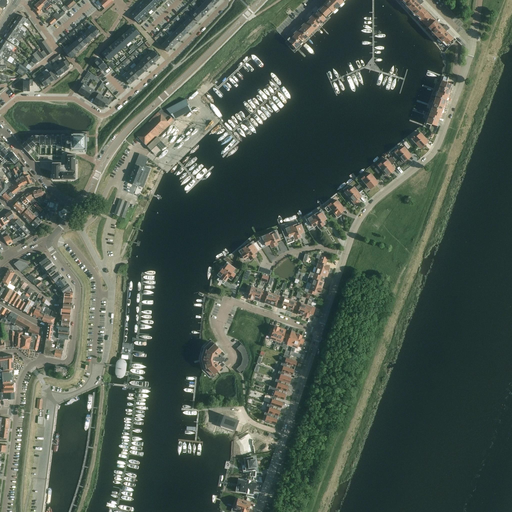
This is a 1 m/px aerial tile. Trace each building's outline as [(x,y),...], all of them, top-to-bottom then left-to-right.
[(0,0),(0,7),(4,10),(8,3),(8,1),(7,0),(0,0)] [(45,0),(40,0),(39,2),(47,11),(52,7),(48,3),(45,0)] [(69,0),(65,4),(69,8),(75,3),(72,0),(69,0)] [(111,0),(102,0),(100,3),(105,8),(113,1),(111,0)] [(145,0),(140,5),(148,13),(153,8),(145,0)] [(158,3),(154,0),(145,0),(153,8),(158,3)] [(210,10),(214,6),(207,0),(206,0),(203,3),(210,10)] [(316,14),(320,19),(323,22),(331,14),(338,7),(344,1),(345,0),(327,0),(328,0),(326,2),(321,7),(318,9),(317,10),(316,11),(318,12),(316,14)] [(402,1),(411,11),(419,19),(420,18),(427,12),(426,11),(420,5),(423,2),(420,0),(417,0),(416,1),(414,0),(403,0),(402,1)] [(47,11),(39,2),(35,6),(36,8),(34,10),(39,15),(41,12),(40,11),(42,9),(45,13),(46,12),(47,14),(49,12),(47,11)] [(210,10),(203,3),(200,7),(206,14),(210,10)] [(143,18),(148,13),(140,5),(135,10),(143,18)] [(206,14),(200,7),(196,11),(202,18),(206,14)] [(143,18),(135,10),(130,15),(138,23),(143,18)] [(202,18),(196,11),(194,10),(190,14),(198,22),(202,18)] [(427,12),(420,18),(425,23),(432,15),(427,11),(426,11),(427,12)] [(313,15),(311,17),(319,26),(323,22),(316,14),(314,16),(313,15)] [(19,16),(16,20),(23,24),(23,25),(27,20),(27,19),(21,15),(20,17),(19,16)] [(425,23),(429,27),(435,21),(436,21),(437,20),(432,15),(425,23)] [(186,21),(192,28),(196,23),(190,17),(186,21)] [(310,20),(308,22),(315,29),(319,26),(311,17),(309,19),(310,20)] [(23,24),(16,20),(13,24),(25,32),(26,30),(21,26),(23,24)] [(188,31),(192,28),(186,21),(182,25),(188,31)] [(428,28),(436,36),(445,46),(449,42),(451,45),(456,40),(453,37),(452,38),(446,31),(449,28),(445,25),(442,28),(436,21),(435,21),(429,27),(428,28)] [(305,23),(303,25),(312,33),(315,29),(308,22),(306,24),(305,23)] [(13,24),(10,29),(22,37),(23,38),(26,34),(25,32),(13,24)] [(184,36),(188,31),(182,25),(180,24),(176,28),(177,30),(184,36)] [(301,26),(299,28),(308,37),(312,33),(303,25),(301,26)] [(89,30),(95,36),(99,33),(93,26),(89,30)] [(135,38),(139,34),(133,26),(128,30),(135,38)] [(304,41),(308,37),(299,28),(297,30),(295,32),(304,41)] [(7,33),(18,41),(22,37),(10,29),(7,33)] [(85,33),(91,40),(95,36),(89,30),(85,33)] [(124,34),(130,41),(135,38),(128,30),(124,34)] [(184,36),(177,30),(174,33),(180,40),(184,36)] [(180,40),(174,33),(173,32),(169,36),(176,44),(180,40)] [(300,45),(304,41),(295,32),(293,34),(295,35),(293,37),(300,45)] [(15,46),(18,41),(7,33),(4,38),(10,42),(15,46)] [(81,37),(87,43),(91,40),(85,33),(81,37)] [(130,41),(124,34),(120,38),(126,45),(130,41)] [(76,40),(77,41),(83,47),(87,43),(81,37),(80,36),(76,40)] [(164,40),(165,42),(172,48),(176,44),(169,36),(168,36),(164,40)] [(286,41),(285,42),(285,43),(288,40),(292,44),(291,46),(294,49),(293,50),(293,51),(300,45),(293,37),(291,39),(289,38),(287,41),(286,41)] [(120,38),(115,42),(122,49),(126,45),(120,38)] [(3,39),(0,43),(12,51),(13,48),(15,46),(10,43),(3,39)] [(83,47),(77,41),(73,44),(79,51),(83,47)] [(118,53),(122,49),(115,42),(111,45),(118,53)] [(161,46),(162,46),(168,52),(172,48),(165,42),(161,46)] [(0,43),(0,50),(4,53),(4,52),(9,55),(10,56),(12,57),(14,53),(12,51),(0,43)] [(75,54),(79,51),(73,44),(69,48),(75,54)] [(113,56),(118,53),(111,45),(107,49),(113,56)] [(47,56),(46,53),(51,50),(49,47),(44,51),(41,53),(44,58),(47,56)] [(70,58),(75,54),(69,48),(65,51),(70,58)] [(102,53),(109,60),(113,56),(107,49),(102,53)] [(0,50),(0,56),(1,57),(2,58),(7,61),(12,64),(14,60),(12,57),(9,55),(4,52),(4,53),(0,50)] [(45,58),(44,58),(41,53),(38,50),(35,52),(42,60),(45,58)] [(150,55),(156,62),(160,58),(154,51),(150,55)] [(39,62),(42,60),(35,52),(32,55),(39,62)] [(156,62),(150,55),(148,53),(144,57),(151,66),(156,62)] [(140,62),(147,69),(151,66),(144,57),(139,61),(140,62)] [(107,66),(100,58),(95,63),(102,70),(107,66)] [(63,61),(58,65),(64,72),(69,69),(67,67),(70,65),(66,60),(64,62),(63,61)] [(143,73),(147,69),(140,62),(136,65),(143,73)] [(52,71),(55,76),(58,74),(59,76),(64,72),(58,65),(54,68),(54,69),(52,71)] [(132,69),(139,77),(143,73),(136,65),(132,69)] [(131,68),(127,72),(134,81),(139,77),(132,69),(131,68)] [(49,72),(44,75),(50,83),(54,80),(53,78),(55,76),(52,71),(49,73),(49,72)] [(130,85),(134,81),(127,72),(122,76),(130,85)] [(45,87),(50,83),(44,75),(39,79),(40,80),(37,82),(41,87),(44,85),(45,87)] [(448,78),(446,77),(448,78),(447,81),(442,80),(443,77),(440,86),(449,90),(450,87),(452,88),(454,82),(452,85),(447,83),(447,82),(447,81),(448,78)] [(30,86),(33,86),(33,80),(30,80),(30,81),(23,81),(23,91),(30,91),(30,86)] [(83,95),(88,87),(84,84),(85,82),(82,81),(77,88),(79,90),(78,92),(83,95)] [(438,91),(449,96),(450,93),(448,93),(449,90),(440,86),(438,91)] [(90,95),(93,97),(96,92),(88,87),(83,95),(88,98),(90,95)] [(449,96),(438,91),(436,97),(446,100),(447,97),(448,98),(449,96)] [(104,96),(96,92),(93,97),(95,99),(93,101),(98,105),(104,96)] [(104,96),(98,105),(103,108),(106,103),(109,105),(112,99),(110,98),(109,100),(104,96)] [(434,102),(445,106),(446,103),(445,103),(446,100),(436,97),(434,102)] [(158,112),(148,122),(160,134),(170,124),(169,124),(173,120),(172,119),(174,117),(175,119),(191,110),(185,99),(163,111),(161,109),(158,112)] [(445,106),(434,102),(432,107),(442,110),(443,108),(444,108),(445,106)] [(430,112),(442,116),(442,113),(441,113),(442,110),(432,107),(430,112)] [(442,116),(430,112),(428,117),(438,120),(439,118),(441,118),(442,116)] [(438,120),(428,117),(425,126),(426,124),(431,125),(429,129),(427,128),(430,129),(431,125),(432,124),(437,126),(436,129),(437,129),(439,124),(437,123),(438,120)] [(157,137),(160,134),(148,122),(135,134),(147,146),(155,155),(166,147),(160,140),(157,137)] [(413,140),(420,149),(428,142),(420,133),(413,140)] [(24,144),(22,145),(29,154),(29,155),(33,158),(32,159),(33,159),(36,162),(40,162),(45,162),(50,162),(51,162),(53,162),(53,175),(53,179),(53,180),(68,180),(72,180),(76,180),(76,164),(76,160),(76,150),(80,150),(84,150),(87,150),(87,134),(71,134),(71,136),(65,136),(62,136),(61,136),(59,136),(56,136),(53,136),(51,136),(48,136),(46,136),(43,136),(40,136),(37,136),(35,136),(32,136),(30,138),(28,140),(26,142),(24,144)] [(5,147),(0,151),(0,159),(2,161),(4,159),(3,158),(7,155),(9,152),(5,147)] [(396,154),(403,163),(411,156),(404,147),(396,154)] [(13,153),(9,157),(15,164),(19,160),(13,153)] [(148,158),(146,157),(146,156),(139,154),(128,182),(137,186),(138,185),(139,186),(143,176),(147,178),(150,169),(145,166),(148,158)] [(379,167),(386,176),(395,169),(387,160),(379,167)] [(23,172),(23,173),(25,177),(27,184),(28,185),(33,183),(32,183),(34,182),(34,181),(34,179),(33,179),(31,180),(29,175),(27,176),(25,172),(28,171),(25,167),(23,168),(22,168),(23,172)] [(19,178),(18,176),(17,174),(15,169),(12,170),(14,176),(17,179),(15,181),(16,182),(20,188),(23,186),(19,178)] [(20,174),(20,175),(18,176),(19,178),(23,186),(27,184),(25,177),(23,173),(23,172),(20,174)] [(362,180),(370,189),(378,183),(371,174),(362,180)] [(9,182),(6,184),(8,187),(9,189),(13,194),(20,189),(20,188),(16,182),(12,185),(11,183),(9,182)] [(8,187),(6,184),(5,183),(3,185),(2,186),(0,188),(0,195),(2,197),(6,193),(9,189),(8,187)] [(346,194),(353,203),(356,206),(360,203),(357,199),(361,196),(354,187),(346,194)] [(13,194),(9,189),(6,193),(2,197),(7,202),(8,201),(11,198),(13,194)] [(41,189),(37,190),(39,197),(40,197),(43,196),(43,194),(45,194),(44,192),(42,192),(41,189)] [(43,200),(40,197),(39,197),(37,190),(33,191),(34,197),(35,198),(38,198),(40,200),(38,201),(39,202),(41,203),(43,200)] [(28,193),(24,196),(28,201),(29,202),(31,200),(33,202),(34,202),(34,203),(36,201),(33,199),(33,198),(28,193)] [(24,196),(20,199),(23,203),(28,208),(29,207),(28,205),(27,205),(27,204),(29,202),(28,201),(24,196)] [(120,199),(119,202),(114,214),(124,218),(130,203),(120,199)] [(19,200),(13,207),(17,210),(20,207),(23,204),(19,200)] [(47,208),(48,208),(49,208),(56,211),(58,203),(49,200),(47,208)] [(342,215),(340,213),(345,210),(337,200),(329,207),(334,213),(338,218),(342,215)] [(17,210),(20,214),(26,208),(23,204),(20,207),(17,210)] [(49,208),(48,208),(47,211),(50,211),(49,214),(47,213),(46,215),(45,217),(44,219),(52,222),(56,211),(49,208)] [(26,219),(32,213),(28,209),(22,215),(26,219)] [(6,214),(5,215),(6,216),(9,220),(12,218),(14,221),(15,222),(18,219),(15,216),(11,211),(7,214),(6,214)] [(326,219),(322,212),(309,221),(307,222),(305,219),(303,221),(302,221),(310,233),(308,230),(313,227),(317,225),(319,228),(324,224),(322,221),(326,219)] [(34,214),(32,213),(26,219),(30,223),(36,217),(38,215),(35,213),(34,214)] [(0,219),(0,223),(2,226),(7,224),(7,223),(9,222),(9,220),(6,216),(3,218),(0,219)] [(35,228),(41,222),(37,218),(31,224),(35,228)] [(18,219),(12,225),(11,225),(15,230),(14,231),(15,231),(18,229),(18,230),(23,225),(18,219)] [(23,225),(18,230),(21,233),(19,234),(20,236),(16,238),(18,241),(23,239),(25,237),(30,232),(23,225)] [(304,232),(301,225),(287,230),(287,231),(285,232),(283,228),(281,229),(286,243),(287,243),(285,239),(289,237),(290,238),(293,236),(295,240),(301,237),(300,234),(304,232)] [(5,233),(6,234),(7,236),(3,238),(8,245),(13,243),(6,230),(5,231),(5,233)] [(257,242),(261,248),(262,248),(261,248),(266,246),(270,244),(271,247),(277,245),(276,241),(280,240),(277,233),(263,239),(261,240),(258,237),(255,239),(255,238),(255,239),(257,242)] [(261,248),(257,242),(240,253),(245,259),(248,257),(250,260),(256,256),(254,253),(257,251),(257,250),(261,248)] [(40,267),(41,266),(50,260),(48,257),(47,257),(45,255),(43,256),(37,260),(34,263),(36,266),(38,264),(40,267)] [(322,256),(321,259),(319,259),(318,262),(316,267),(327,271),(327,270),(328,270),(329,266),(325,265),(327,258),(322,256)] [(46,267),(43,269),(46,272),(48,270),(54,266),(50,260),(44,265),(46,267)] [(19,261),(15,264),(14,264),(21,271),(28,266),(26,263),(19,261)] [(217,280),(226,286),(223,284),(228,278),(231,280),(235,274),(232,272),(235,269),(229,264),(219,277),(219,278),(217,280)] [(54,266),(48,270),(52,276),(58,272),(58,271),(54,266)] [(310,271),(309,274),(314,276),(321,278),(322,275),(325,277),(327,277),(328,272),(327,272),(327,271),(316,267),(314,267),(312,272),(310,271)] [(10,281),(14,274),(15,272),(9,269),(1,282),(8,285),(10,281)] [(52,276),(50,278),(54,283),(55,282),(62,277),(60,275),(61,274),(59,272),(58,272),(52,276)] [(307,283),(311,284),(321,288),(322,287),(324,282),(320,281),(321,278),(314,276),(309,274),(306,282),(307,283)] [(53,290),(55,293),(68,284),(65,280),(63,277),(62,277),(55,282),(58,286),(53,290)] [(321,288),(311,284),(307,283),(305,288),(309,289),(308,292),(315,295),(316,292),(320,293),(321,288)] [(58,296),(63,293),(64,294),(67,292),(71,288),(68,284),(55,293),(58,296)] [(253,299),(257,289),(252,287),(251,287),(248,286),(246,293),(249,294),(248,298),(252,299),(253,299)] [(7,302),(13,291),(7,287),(0,298),(7,302)] [(7,302),(10,304),(17,294),(20,290),(18,288),(15,292),(13,291),(7,302)] [(262,290),(257,289),(253,299),(254,299),(254,300),(259,301),(260,298),(263,298),(265,291),(262,290)] [(268,292),(265,291),(263,298),(266,299),(264,303),(269,305),(269,304),(270,305),(273,294),(268,292)] [(14,306),(20,296),(21,296),(17,294),(10,304),(14,306)] [(14,306),(18,308),(25,295),(23,294),(22,297),(20,296),(14,306)] [(279,296),(273,294),(270,305),(271,305),(275,307),(276,303),(279,304),(282,297),(279,296)] [(18,308),(21,310),(28,299),(29,297),(25,295),(18,308)] [(284,298),(282,297),(279,304),(282,305),(281,309),(285,310),(286,310),(290,299),(284,298)] [(21,310),(25,312),(31,301),(28,299),(21,310)] [(295,301),(290,299),(286,310),(287,310),(287,311),(292,312),(293,308),(296,309),(298,302),(295,301)] [(31,301),(25,312),(28,314),(35,303),(31,301)] [(301,303),(298,302),(296,309),(299,310),(297,314),(302,316),(302,315),(303,316),(306,305),(301,303)] [(35,303),(28,314),(32,316),(37,305),(38,304),(35,303)] [(32,316),(37,318),(40,311),(42,308),(37,305),(32,316)] [(312,307),(306,305),(303,316),(304,316),(303,316),(308,318),(309,314),(312,315),(315,308),(312,307)] [(7,309),(2,319),(1,321),(0,322),(4,323),(5,323),(3,322),(4,320),(6,320),(6,321),(11,312),(7,309)] [(48,323),(53,325),(53,324),(55,325),(56,318),(55,318),(55,317),(54,317),(53,318),(50,316),(50,315),(51,316),(53,311),(47,309),(45,312),(42,321),(48,323)] [(6,320),(5,323),(4,323),(7,324),(8,321),(7,321),(8,320),(14,324),(15,323),(18,316),(11,312),(6,321),(6,320)] [(18,316),(15,323),(28,331),(32,324),(27,321),(18,316)] [(56,325),(53,325),(48,323),(48,325),(48,326),(47,331),(55,332),(56,331),(56,325)] [(4,337),(5,348),(12,347),(15,347),(29,349),(32,333),(29,332),(29,335),(29,336),(22,336),(23,332),(17,332),(16,326),(13,326),(12,326),(6,325),(1,324),(4,337)] [(56,331),(55,332),(68,334),(69,327),(59,326),(59,331),(56,331)] [(275,326),(274,330),(270,329),(268,336),(271,337),(270,339),(276,341),(280,328),(279,328),(275,326)] [(282,341),(285,342),(287,334),(284,333),(286,330),(281,328),(280,328),(276,341),(281,343),(282,341)] [(46,340),(51,341),(57,342),(58,339),(57,339),(57,338),(56,338),(56,337),(55,337),(55,335),(55,332),(47,331),(46,338),(46,337),(46,340)] [(287,345),(292,347),(297,334),(296,334),(296,333),(291,332),(290,335),(287,334),(285,342),(287,343),(287,345)] [(37,350),(40,340),(40,336),(38,336),(38,335),(33,333),(32,333),(29,349),(33,349),(37,350)] [(304,340),(301,339),(302,335),(297,334),(292,347),(297,349),(298,346),(301,347),(304,340)] [(51,341),(46,340),(44,355),(54,357),(55,352),(56,348),(50,347),(51,341)] [(225,354),(214,343),(212,341),(208,345),(205,349),(204,348),(204,349),(202,359),(201,359),(202,359),(204,369),(205,369),(208,372),(212,376),(211,376),(212,377),(224,364),(222,361),(222,360),(223,361),(224,360),(224,358),(223,357),(222,357),(222,356),(225,354)] [(236,369),(241,374),(244,372),(244,371),(247,368),(249,359),(247,350),(244,346),(239,342),(241,344),(236,349),(241,353),(242,359),(241,365),(236,369)] [(56,348),(55,352),(54,357),(61,358),(63,350),(56,348)] [(287,364),(295,367),(297,361),(289,359),(290,356),(284,354),(283,357),(286,358),(284,363),(287,364)] [(0,370),(0,371),(14,370),(14,362),(13,362),(14,362),(13,355),(12,355),(0,357),(0,364),(0,365),(1,371),(0,370)] [(124,374),(125,365),(122,365),(122,363),(121,362),(121,364),(117,364),(116,373),(119,374),(119,376),(120,376),(121,374),(124,374)] [(284,363),(281,362),(279,371),(284,373),(292,375),(294,370),(286,367),(287,364),(284,363)] [(67,374),(68,369),(55,366),(54,371),(67,374)] [(0,383),(14,383),(14,370),(0,371),(0,383)] [(284,373),(279,371),(276,379),(282,381),(289,383),(291,378),(284,375),(284,373)] [(276,379),(273,387),(279,389),(286,392),(288,386),(281,384),(282,381),(276,379)] [(270,395),(271,396),(277,397),(284,400),(286,394),(278,392),(279,389),(273,387),(270,395)] [(276,400),(277,397),(271,396),(269,404),(274,406),(281,408),(283,403),(276,400)] [(273,408),(274,406),(269,404),(268,403),(265,412),(272,414),(278,416),(280,411),(273,408)] [(271,417),(272,414),(265,412),(264,415),(267,416),(265,421),(275,424),(277,419),(271,417)] [(224,416),(221,425),(235,430),(238,421),(224,416)] [(9,419),(2,418),(0,431),(0,432),(0,436),(0,437),(7,438),(8,428),(9,428),(8,428),(9,419)] [(248,434),(238,440),(243,449),(244,451),(254,450),(254,445),(253,445),(252,441),(253,441),(248,434)] [(251,458),(243,459),(244,469),(246,469),(246,471),(254,470),(254,467),(255,467),(254,460),(252,460),(251,458)] [(240,480),(239,485),(241,486),(240,492),(251,493),(252,490),(253,491),(254,489),(255,489),(256,483),(250,482),(250,481),(247,481),(247,482),(240,480)] [(235,509),(239,510),(238,511),(247,511),(250,503),(238,499),(235,509)]
